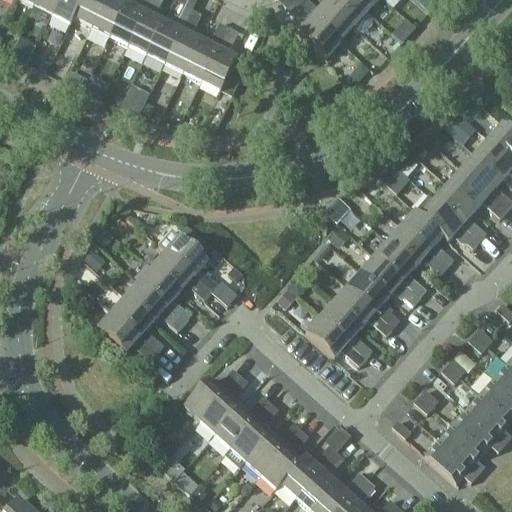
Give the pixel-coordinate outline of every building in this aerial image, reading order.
[(16,0),(15,3),(33,12),(39,0),(16,0)] [(39,0),(33,12),(52,21),(62,0),(39,0)] [(62,0),(52,21),(50,25),(50,30),(53,35),(58,37),(63,37),(68,34),(69,31),(70,31),(85,0),(62,0)] [(85,0),(70,31),(71,31),(74,25),(91,34),(108,0),(85,0)] [(108,0),(91,34),(110,43),(127,9),(118,4),(119,2),(120,0),(108,0)] [(136,13),(127,9),(110,43),(128,52),(154,0),(142,0),(141,4),(138,11),(136,13)] [(162,0),(154,0),(128,52),(147,61),(164,27),(155,22),(165,1),(162,0)] [(184,11),(193,15),(200,0),(182,0),(177,9),(183,12),(184,11)] [(273,0),(274,0),(288,12),(294,5),(287,0),(273,0)] [(354,31),(326,6),(320,13),(316,10),(312,6),(305,0),(298,0),(294,5),(341,47),(354,31)] [(368,16),(349,0),(331,0),(326,6),(354,31),(355,31),(360,35),(366,34),(370,31),(373,26),(373,23),(373,20),(368,16)] [(381,1),(380,0),(349,0),(368,16),(381,1)] [(341,47),(294,5),(288,12),(298,22),(303,26),(306,29),(298,37),(326,63),(341,47)] [(173,32),(164,27),(147,61),(165,70),(193,15),(184,11),(183,12),(177,23),(174,29),(173,32)] [(193,15),(165,70),(183,79),(200,46),(191,41),(192,38),(195,33),(201,20),(193,15)] [(414,34),(405,25),(392,40),(391,41),(401,49),(414,34)] [(210,50),(200,46),(183,79),(201,88),(229,34),(220,29),(213,43),(211,48),(210,50)] [(229,34),(201,88),(219,97),(222,92),(233,70),(236,64),(227,59),(229,56),(232,50),(238,39),(229,34)] [(26,68),(31,59),(21,55),(17,63),(26,68)] [(40,67),(38,72),(46,76),(50,68),(45,66),(40,67)] [(233,70),(222,92),(233,97),(244,76),(233,70)] [(360,73),(351,81),(355,87),(364,79),(360,73)] [(81,99),(88,86),(70,77),(64,90),(81,99)] [(100,108),(109,90),(91,81),(88,86),(82,99),(100,108)] [(137,125),(149,101),(131,92),(119,116),(137,125)] [(147,110),(143,119),(149,122),(153,114),(147,110)] [(476,136),(457,121),(444,136),(463,151),(476,136)] [(511,136),(502,127),(487,143),(511,164),(511,136)] [(444,145),(438,139),(431,147),(437,152),(444,145)] [(511,164),(487,143),(473,159),(502,184),(508,177),(511,179),(511,164)] [(511,207),(495,192),(502,184),(473,159),(460,174),(506,215),(511,207)] [(460,174),(447,189),(475,214),(481,207),(499,222),(506,215),(460,174)] [(388,175),(380,184),(386,190),(394,181),(388,175)] [(447,189),(433,204),(479,245),(485,238),(468,222),(475,214),(447,189)] [(433,204),(419,220),(442,240),(447,245),(454,237),(472,253),(479,245),(433,204)] [(143,240),(148,234),(136,224),(134,226),(120,215),(117,219),(143,240)] [(435,248),(442,240),(419,220),(415,215),(400,231),(446,272),(453,264),(435,248)] [(195,239),(185,230),(178,237),(189,246),(195,239)] [(348,241),(336,230),(325,242),(337,253),(348,241)] [(446,272),(400,231),(387,246),(415,271),(422,263),(440,279),(446,272)] [(197,274),(206,264),(171,233),(157,249),(164,255),(211,297),(217,291),(197,274)] [(113,246),(103,238),(95,247),(104,255),(113,246)] [(387,246),(374,261),(419,302),(426,294),(408,279),(415,271),(387,246)] [(211,297),(164,255),(150,270),(179,296),(185,289),(203,305),(211,297)] [(106,268),(92,256),(83,267),(96,279),(106,268)] [(374,261),(360,277),(388,302),(395,294),(412,310),(419,302),(374,261)] [(179,296),(150,270),(136,286),(184,328),(190,321),(171,304),(179,296)] [(360,277),(346,292),(392,333),(399,325),(381,309),(388,302),(360,277)] [(184,328),(136,286),(123,301),(151,326),(157,320),(176,336),(184,328)] [(346,292),(333,308),(361,332),(367,325),(385,341),(392,333),(346,292)] [(295,306),(285,296),(278,304),(288,313),(295,306)] [(151,326),(123,301),(109,316),(156,358),(162,351),(144,335),(151,326)] [(333,308),(319,323),(365,364),(372,356),(354,340),(361,332),(333,308)] [(508,327),(511,322),(511,317),(501,308),(495,315),(508,327)] [(156,358),(109,316),(95,332),(124,357),(130,350),(149,366),(156,358)] [(319,323),(305,339),(333,364),(340,356),(358,372),(365,364),(319,323)] [(474,339),(487,351),(492,345),(479,333),(474,339)] [(474,339),(467,347),(480,358),(487,351),(474,339)] [(447,370),(460,382),(465,375),(452,364),(447,370)] [(511,373),(506,368),(492,383),(511,401),(511,373)] [(447,370),(440,377),(453,389),(460,382),(447,370)] [(208,385),(182,413),(198,427),(239,381),(232,375),(216,393),(208,385)] [(239,381),(198,427),(214,441),(239,413),(231,406),(247,388),(239,381)] [(511,401),(492,383),(479,399),(511,427),(511,425),(511,401)] [(419,401),(432,412),(438,406),(425,395),(419,401)] [(511,427),(479,399),(465,414),(505,449),(511,442),(504,435),(511,427)] [(419,401),(413,408),(426,419),(432,412),(419,401)] [(239,413),(214,441),(229,455),(270,408),(262,402),(247,420),(239,413)] [(270,408),(229,455),(244,468),(269,440),(262,433),(278,415),(270,408)] [(505,449),(465,414),(451,429),(483,458),(491,450),(498,457),(505,449)] [(397,425),(397,426),(391,432),(404,444),(410,437),(397,425)] [(269,440),(244,468),(259,482),(300,436),(293,429),(277,447),(269,440)] [(483,458),(451,429),(438,445),(478,480),(485,472),(477,465),(483,458)] [(328,451),(336,457),(350,443),(338,433),(324,449),(327,452),(328,451)] [(300,436),(259,482),(275,495),(300,467),(292,460),(308,442),(300,436)] [(478,480),(438,445),(424,461),(455,489),(463,480),(471,487),(478,480)] [(305,461),(300,467),(275,495),(275,496),(280,490),(295,503),(336,457),(328,451),(327,452),(313,468),(305,461)] [(336,457),(295,503),(304,511),(314,511),(335,489),(328,482),(343,464),(336,457)] [(173,487),(184,475),(170,462),(159,474),(173,487)] [(199,492),(183,478),(175,487),(191,501),(199,492)] [(335,489),(314,511),(342,511),(366,485),(359,478),(343,496),(335,489)] [(361,511),(358,509),(374,491),(366,485),(342,511),(361,511)] [(209,508),(212,511),(217,511),(221,508),(215,502),(209,508)] [(8,511),(2,511),(0,510),(0,511),(27,511),(17,503),(8,511)]
